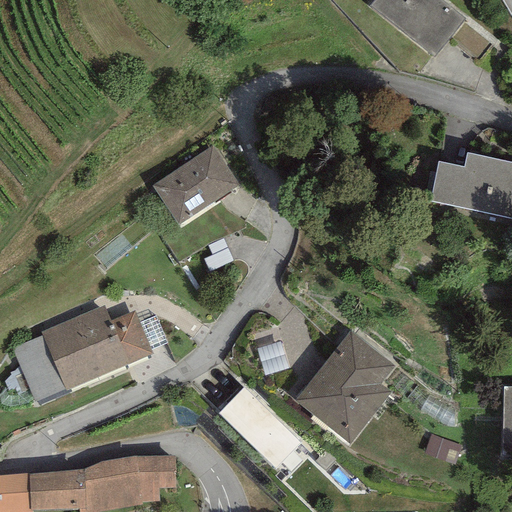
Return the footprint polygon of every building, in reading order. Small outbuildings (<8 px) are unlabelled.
[(461,22),(464,19),(440,0),(372,0),(367,7),(432,58),(448,39),(461,22)] [(489,46),(461,22),(448,39),(475,62),(489,46)] [(239,186),(213,145),(151,185),(177,226),(239,186)] [(463,167),(437,162),(429,202),(511,219),(511,162),(466,153),(463,167)] [(208,272),(233,260),(223,238),(207,246),(211,255),(202,259),(208,272)] [(65,390),(65,391),(152,355),(150,350),(138,323),(133,311),(110,321),(103,306),(40,332),(41,335),(65,390)] [(155,317),(138,323),(150,350),(165,343),(155,317)] [(349,332),(294,401),(349,444),(390,392),(380,385),(394,367),(349,332)] [(11,347),(34,402),(65,390),(41,335),(11,347)] [(256,350),(264,376),(286,369),(278,343),(256,350)] [(511,387),(503,387),(501,452),(511,452),(511,387)] [(242,389),(218,414),(274,468),(299,443),(242,389)] [(158,501),(158,488),(175,488),(174,456),(135,457),(100,462),(83,469),(85,509),(78,509),(78,511),(96,511),(141,505),(141,502),(158,501)] [(83,469),(28,474),(30,510),(78,509),(85,509),(83,469)] [(29,511),(30,510),(28,474),(0,475),(0,511),(29,511)]
